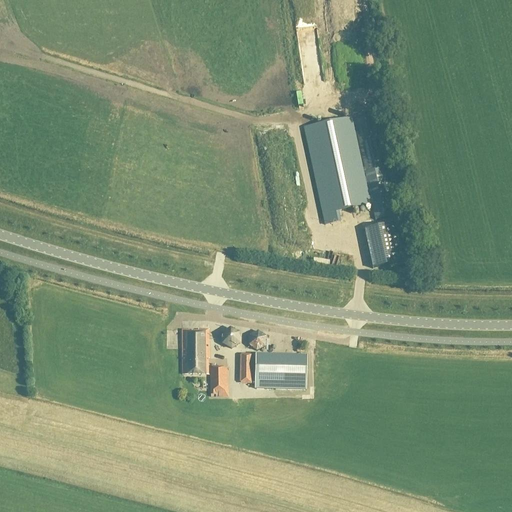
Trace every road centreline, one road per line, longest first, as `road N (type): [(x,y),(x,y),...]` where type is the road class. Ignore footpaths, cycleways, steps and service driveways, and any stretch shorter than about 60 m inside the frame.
road 1 (unclassified): [(511,325),(265,301),(0,234)]
road 2 (track): [(0,427),(316,511)]
